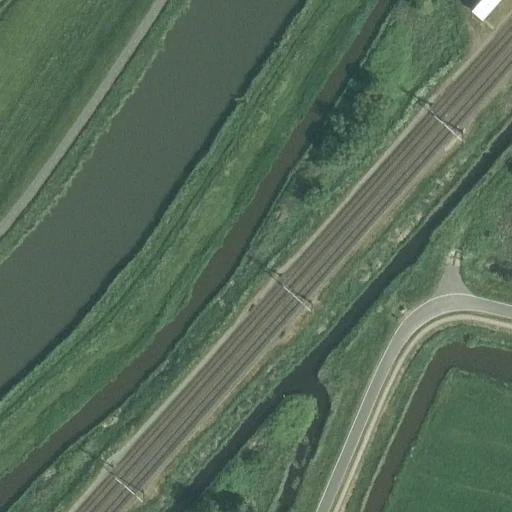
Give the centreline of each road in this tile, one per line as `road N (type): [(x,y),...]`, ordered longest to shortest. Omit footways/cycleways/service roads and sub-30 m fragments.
road 1 (unknown): [(343,511),(419,342),(455,323),(511,331)]
road 2 (track): [(447,303),(464,227),(511,175)]
